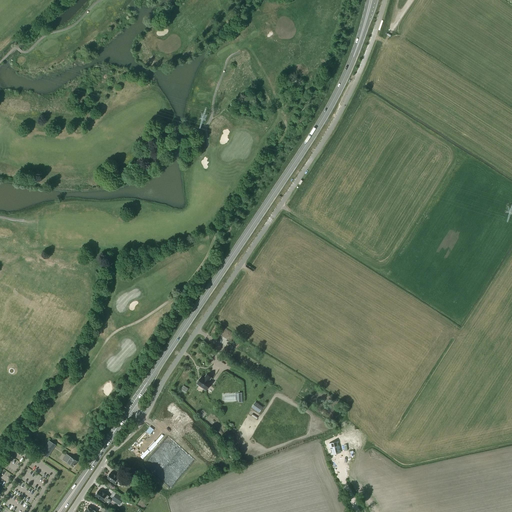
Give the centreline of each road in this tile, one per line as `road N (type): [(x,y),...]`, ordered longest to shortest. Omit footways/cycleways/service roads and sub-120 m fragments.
road 1 (unclassified): [(144,418),(334,121),(384,0)]
road 2 (primary): [(129,409),(326,106),(352,61),(371,0)]
road 3 (primary): [(59,511),(129,409)]
road 4 (unclassified): [(70,511),(144,418)]
